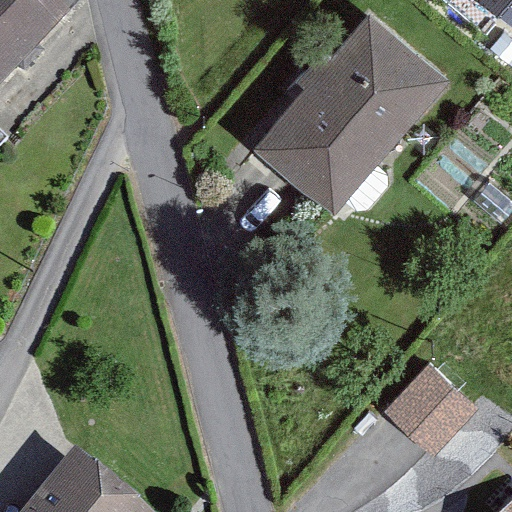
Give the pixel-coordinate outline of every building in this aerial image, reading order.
[(0,0),(0,95),(72,18),(52,0),(0,0)] [(511,0),(498,0),(511,12),(511,0)] [(456,91),(375,18),(263,142),(345,215),(456,91)] [(401,413),(438,447),(479,403),(443,369),(401,413)] [(144,511),(85,468),(51,511),(144,511)]
